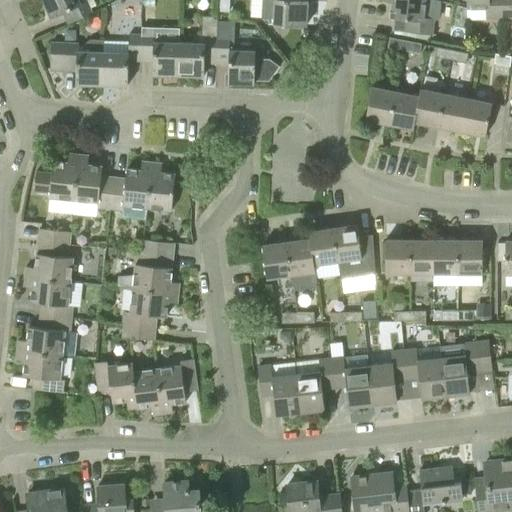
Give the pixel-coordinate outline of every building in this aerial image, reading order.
[(81,3),(79,0),(43,0),(51,17),(63,12),(68,22),(92,11),(87,1),(81,3)] [(219,0),(219,11),(229,12),(229,0),(219,0)] [(262,0),(261,17),(267,23),(306,26),(307,0),(262,0)] [(382,0),(392,1),(391,17),(405,19),(404,31),(432,34),(433,20),(439,20),(441,0),(437,0),(382,0)] [(466,0),(467,5),(485,5),(485,18),(501,18),(501,0),(466,0)] [(511,17),(511,0),(501,0),(501,18),(511,17)] [(217,37),(218,17),(202,16),(201,34),(195,40),(195,42),(179,42),(178,75),(204,75),(205,63),(216,63),(217,37)] [(140,60),(141,34),(129,33),(129,53),(103,51),(102,84),(128,85),(128,60),(140,60)] [(154,35),(141,34),(140,60),(153,61),(153,74),(178,75),(179,42),(153,41),(154,35)] [(255,83),(255,81),(268,81),(279,67),(269,60),(255,59),(256,50),(230,50),(230,37),(217,37),(216,63),(229,64),(228,82),(255,83)] [(388,47),(404,50),(406,40),(390,37),(388,47)] [(76,83),(102,84),(103,51),(103,40),(90,39),(87,41),(85,43),(85,45),(84,50),(77,49),(77,43),(63,43),(51,43),(50,69),(64,70),(77,70),(76,83)] [(406,40),(404,50),(419,54),(421,44),(414,42),(406,40)] [(451,60),(453,50),(436,47),(435,57),(451,60)] [(468,53),(453,50),(451,60),(466,63),(468,53)] [(508,76),(511,57),(495,54),(493,73),(508,76)] [(365,119),(389,124),(396,91),(372,86),(365,119)] [(414,121),(415,121),(438,126),(444,94),(421,89),(419,95),(414,121)] [(419,95),(396,91),(389,124),(413,129),(415,121),(414,121),(419,95)] [(468,98),(444,94),(438,126),(461,131),(468,98)] [(492,103),(468,98),(461,131),(485,136),(492,103)] [(74,199),(79,154),(69,153),(68,162),(53,161),(49,197),(74,199)] [(109,209),(113,177),(103,176),(103,166),(88,164),(89,155),(79,154),(74,199),(98,202),(98,207),(109,209)] [(129,179),(113,177),(109,209),(122,210),(122,217),(145,219),(147,207),(146,207),(152,162),(142,161),(142,168),(130,167),(129,179)] [(146,207),(147,207),(172,210),(176,173),(161,172),(162,163),(152,162),(146,207)] [(337,261),(340,279),(378,274),(373,234),(371,235),(371,236),(359,237),(357,224),(333,228),(337,261)] [(40,228),(38,240),(69,244),(70,232),(40,228)] [(314,264),(337,261),(333,228),(309,231),(310,238),(314,264)] [(316,283),(314,264),(310,238),(286,241),(291,274),(292,286),(316,283)] [(141,252),(173,255),(175,242),(142,239),(141,252)] [(385,273),(410,273),(410,239),(386,239),(385,273)] [(410,273),(434,274),(434,239),(410,239),(410,273)] [(434,274),(458,274),(458,240),(434,239),(434,274)] [(25,277),(70,282),(73,257),(68,256),(69,244),(38,240),(35,267),(26,266),(25,277)] [(483,240),(458,240),(458,274),(482,274),(483,240)] [(262,245),(267,278),(291,274),(286,241),(262,245)] [(132,288),(178,292),(179,283),(170,282),(173,255),(141,252),(139,265),(134,264),(133,274),(118,276),(117,286),(132,288)] [(68,305),(70,282),(25,277),(24,286),(33,287),(31,302),(42,303),(40,316),(71,319),(73,306),(68,305)] [(102,297),(108,298),(113,295),(114,288),(103,287),(102,297)] [(123,324),(155,328),(157,309),(167,311),(169,301),(176,302),(178,292),(132,288),(129,313),(125,312),(123,324)] [(363,319),(377,318),(376,300),(362,300),(363,319)] [(477,320),(491,319),(490,302),(477,302),(477,310),(477,320)] [(458,320),(458,310),(434,311),(434,320),(441,320),(458,320)] [(477,320),(477,310),(458,310),(458,320),(477,320)] [(410,321),(410,311),(394,311),(394,321),(410,321)] [(425,311),(410,311),(410,321),(425,321),(425,311)] [(346,322),(344,312),(329,312),(330,321),(346,322)] [(361,312),(344,312),(346,322),(362,322),(361,312)] [(297,323),(296,313),(282,313),(281,323),(297,323)] [(313,313),(296,313),(297,323),(314,322),(313,313)] [(17,350),(62,355),(65,330),(70,331),(71,319),(40,316),(39,327),(29,326),(27,340),(18,339),(17,350)] [(155,328),(123,324),(122,337),(154,340),(155,328)] [(280,332),(280,339),(284,343),(291,343),(290,332),(280,332)] [(489,340),(476,342),(480,371),(492,370),(489,340)] [(468,373),(480,371),(476,342),(464,343),(465,355),(442,358),(445,395),(470,392),(468,373)] [(417,348),(404,349),(407,379),(419,378),(422,398),(445,395),(442,358),(418,360),(417,348)] [(369,365),(373,403),(397,401),(395,381),(407,379),(404,349),(392,350),(393,362),(369,365)] [(62,355),(17,350),(16,360),(25,360),(24,375),(33,376),(32,388),(64,392),(65,379),(60,378),(62,355)] [(344,356),(331,358),(334,388),(347,386),(349,406),(373,403),(369,365),(345,367),(344,356)] [(322,389),(334,388),(331,358),(319,359),(321,371),(296,374),(300,412),(325,409),(322,389)] [(157,368),(163,413),(173,412),(172,403),(186,401),(185,391),(197,390),(193,359),(180,361),(181,365),(157,368)] [(128,409),(137,408),(132,372),(133,372),(132,362),(107,366),(107,361),(95,362),(99,394),(111,392),(112,402),(126,400),(128,409)] [(300,412),(296,374),(272,376),(271,365),(258,366),(261,396),(274,394),(276,414),(300,412)] [(132,372),(137,408),(152,405),(153,415),(163,413),(157,368),(133,372),(132,372)] [(478,511),(491,511),(491,510),(511,507),(511,459),(484,463),(486,477),(475,478),(478,511)] [(407,491),(409,511),(424,511),(424,503),(463,498),(461,482),(455,483),(452,466),(419,470),(422,489),(407,491)] [(409,511),(407,491),(407,485),(393,486),(392,472),(351,477),(355,511),(357,511),(382,509),(381,511),(409,511)] [(189,490),(188,480),(164,482),(166,506),(151,507),(151,511),(200,511),(199,489),(189,490)] [(290,511),(341,511),(339,494),(326,496),(326,499),(319,499),(317,481),(287,485),(290,511)] [(133,511),(133,498),(126,499),(124,483),(98,485),(99,503),(83,504),(83,511),(133,511)] [(462,485),(463,494),(471,493),(470,484),(462,485)] [(66,511),(63,488),(28,493),(30,511),(66,511)]
